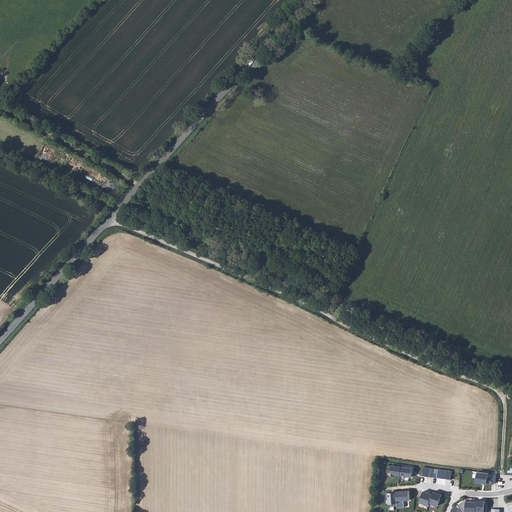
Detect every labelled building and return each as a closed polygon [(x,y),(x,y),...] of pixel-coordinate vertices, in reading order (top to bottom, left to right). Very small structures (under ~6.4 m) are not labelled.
[(394,475),(400,475),(401,467),(391,465),(390,475),(394,476),(394,475)] [(401,467),(400,475),(411,477),(412,468),(401,467)] [(489,473),(478,472),(476,483),(487,484),(487,483),(492,484),(492,483),(496,483),(497,474),(493,474),(492,478),(488,477),(489,473)] [(409,491),(396,492),(396,493),(397,506),(397,508),(404,507),(404,500),(410,500),(409,491)] [(432,494),(423,491),(419,502),(429,505),(430,503),(432,494)] [(432,494),(430,503),(438,506),(442,495),(433,492),(432,494)] [(389,507),(397,506),(396,493),(392,494),(392,493),(385,493),(386,499),(389,498),(389,507)] [(465,500),(458,505),(461,510),(462,511),(463,511),(464,511),(475,511),(476,511),(477,502),(466,501),(465,500)]
